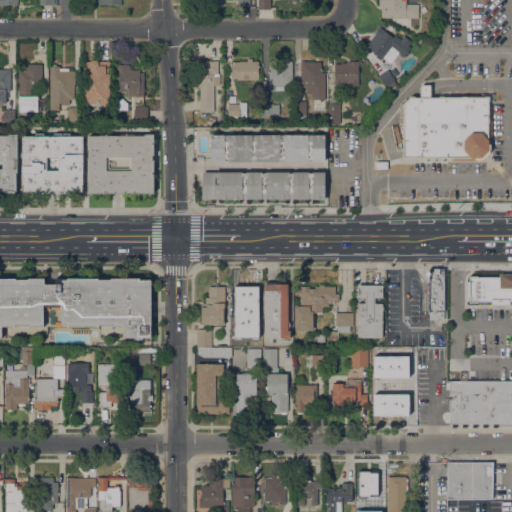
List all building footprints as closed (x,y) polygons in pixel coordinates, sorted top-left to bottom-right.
[(257,0),(270,0),(270,9),(257,9),(257,0)] [(418,4),(418,18),(381,17),(381,6),(378,6),(378,0),(406,0),(406,4),(418,4)] [(400,39),(403,35),(411,41),(408,45),(410,47),(403,57),(398,53),(390,63),(383,57),(381,58),(365,46),(368,41),(369,41),(375,33),(379,27),(392,37),(394,34),(400,39)] [(236,79),(236,77),(233,77),(233,61),(239,61),(247,61),(247,58),(251,58),(251,61),(258,61),(258,79),(236,79)] [(84,106),(84,61),(90,61),(90,59),(98,60),(98,61),(109,61),(109,73),(110,73),(110,103),(108,103),(108,105),(100,105),(100,106),(84,106)] [(218,61),(217,73),(214,73),(214,75),(220,75),(220,85),(214,85),(213,112),(199,111),(199,99),(200,99),(200,87),(198,87),(198,74),(200,74),(200,60),(218,61)] [(268,62),(282,62),(282,60),(292,60),(292,86),(283,86),(283,89),(268,89),(268,62)] [(300,62),(302,62),(302,60),(308,60),(308,61),(320,61),(321,72),(324,72),(325,89),(319,89),(319,91),(309,91),(309,86),(300,86),(300,62)] [(334,63),(341,63),(341,62),(347,62),(347,61),(350,61),(358,61),(358,85),(351,85),(351,86),(342,86),(342,84),(334,84),(334,85),(327,85),(327,72),(334,72),(334,63)] [(19,111),(19,96),(18,96),(18,70),(25,70),(25,63),(42,63),(42,64),(47,64),(47,76),(42,77),(42,86),(35,86),(35,91),(32,91),(32,96),(37,95),(37,99),(44,99),(44,110),(37,110),(37,111),(19,111)] [(50,110),(49,66),(52,66),(53,65),(55,64),(56,66),(59,66),(59,68),(66,68),(66,70),(75,70),(75,79),(74,79),(74,93),(73,93),(74,98),(69,99),(69,104),(66,104),(66,105),(63,105),(63,104),(59,104),(59,110),(50,110)] [(143,95),(133,95),(133,96),(126,96),(126,92),(118,92),(118,70),(118,64),(129,64),(129,69),(140,69),(140,73),(144,73),(143,95)] [(0,69),(10,69),(10,91),(8,91),(8,98),(5,98),(5,103),(3,103),(3,105),(0,105),(0,69)] [(387,69),(395,80),(394,80),(397,85),(389,90),(386,86),(385,86),(378,75),(387,69)] [(402,104),(409,104),(409,96),(414,96),(414,97),(419,97),(419,86),(421,86),(421,84),(430,84),(430,97),(438,96),(443,96),(488,96),(488,117),(488,120),(490,120),(491,144),(489,144),(489,149),(489,152),(484,157),(481,158),(474,159),(450,160),(450,157),(402,158),(402,104)] [(131,102),(131,110),(114,111),(113,95),(122,95),(122,102),(131,102)] [(306,116),(294,116),(294,101),(306,101),(306,116)] [(239,103),(239,102),(246,102),(246,116),(239,116),(227,116),(228,103),(239,103)] [(273,117),(261,117),(261,103),(273,103),(273,104),(279,104),(278,115),(273,115),(273,117)] [(327,103),(339,103),(339,123),(328,124),(327,103)] [(68,106),(80,106),(80,125),(73,125),(73,120),(68,120),(68,106)] [(147,106),(147,121),(134,122),(134,106),(147,106)] [(15,109),(15,124),(3,124),(3,109),(15,109)] [(50,191),(50,192),(49,193),(45,193),(45,192),(44,191),(40,191),(39,192),(39,193),(36,193),(34,191),(23,191),(23,185),(22,185),(22,135),(35,135),(35,133),(43,133),(43,135),(52,135),(52,157),(46,157),(46,170),(52,170),(52,191),(50,191)] [(52,170),(58,170),(58,157),(52,157),(52,135),(53,135),(53,133),(70,133),(70,135),(83,135),(83,191),(69,191),(69,192),(66,193),(64,193),(62,192),(62,191),(60,191),(60,192),(59,193),(56,193),(55,192),(55,191),(52,191),(52,170)] [(312,161),(312,160),(308,160),(308,161),(284,161),(284,160),(280,160),(280,161),(256,161),(256,160),(252,160),(252,161),(228,161),(228,160),(224,160),(224,161),(211,161),(211,134),(324,133),(325,161),(312,161)] [(0,168),(2,168),(2,160),(0,159),(0,135),(8,135),(8,134),(17,134),(17,173),(17,190),(15,190),(15,193),(6,193),(6,190),(5,190),(5,191),(1,191),(1,190),(0,190),(0,168)] [(118,170),(131,170),(131,157),(118,157),(118,135),(144,135),(144,134),(154,134),(154,155),(152,155),(152,160),(153,160),(154,172),(152,172),(152,173),(154,173),(154,192),(135,193),(135,191),(133,191),(133,193),(126,193),(126,191),(124,191),(124,193),(118,193),(118,170)] [(115,193),(115,191),(114,191),(114,193),(106,193),(106,191),(104,191),(104,193),(87,193),(87,184),(88,184),(88,135),(118,135),(118,157),(106,157),(106,170),(118,170),(118,193),(115,193)] [(201,199),(201,182),(202,182),(202,171),(242,171),(242,173),(246,173),(246,171),(261,171),(261,173),(265,173),(265,171),(289,171),(289,173),(292,173),(292,171),(308,171),(308,173),(312,173),(312,171),(325,171),(325,198),(201,199)] [(429,319),(429,269),(444,269),(444,319),(429,319)] [(511,300),(509,301),(509,304),(491,304),(491,301),(477,301),(477,302),(468,302),(468,296),(466,296),(466,281),(469,281),(469,279),(468,279),(468,275),(477,275),(477,276),(499,276),(499,273),(511,273),(511,300)] [(0,278),(16,278),(16,279),(28,279),(28,278),(44,278),(44,280),(55,280),(55,278),(61,278),(61,279),(67,279),(67,278),(99,277),(99,279),(111,279),(111,278),(140,278),(140,279),(150,279),(150,292),(152,292),(152,298),(150,298),(151,314),(152,314),(152,321),(151,321),(151,337),(142,337),(142,339),(135,339),(135,337),(125,337),(125,340),(122,340),(122,337),(100,337),(100,326),(68,326),(68,325),(47,325),(47,329),(44,329),(44,337),(0,337),(0,278)] [(265,283),(288,284),(287,330),(290,330),(290,339),(285,338),(264,337),(265,283)] [(224,286),(225,309),(223,309),(223,322),(225,322),(225,325),(212,325),(212,324),(203,324),(203,323),(201,323),(201,303),(205,303),(205,297),(209,297),(209,286),(215,286),(215,284),(218,284),(218,286),(224,286)] [(294,305),(300,305),(300,286),(309,286),(309,288),(315,288),(315,286),(319,286),(319,285),(323,285),(323,286),(335,286),(335,293),(339,293),(339,300),(330,300),(330,303),(328,303),(328,306),(322,306),(322,312),(313,312),(313,329),(295,330),(294,305)] [(382,285),(382,297),(375,297),(375,303),(382,303),(382,337),(357,337),(357,303),(365,303),(365,297),(357,297),(357,285),(382,285)] [(234,286),(242,286),(242,290),(251,290),(251,291),(257,291),(257,301),(258,301),(258,310),(249,310),(249,316),(242,316),(242,318),(239,318),(239,316),(234,316),(234,286)] [(337,331),(337,325),(335,325),(335,312),(353,312),(353,325),(349,325),(349,332),(338,331),(337,341),(328,341),(328,331),(337,331)] [(249,325),(261,325),(261,338),(261,345),(250,346),(250,338),(249,325)] [(196,329),(211,329),(211,347),(196,347),(196,329)] [(231,348),(231,357),(203,357),(197,353),(196,347),(211,347),(231,348)] [(5,370),(26,370),(26,364),(22,364),(22,348),(33,348),(33,363),(34,363),(34,374),(27,374),(27,378),(29,378),(29,381),(28,381),(28,382),(29,382),(30,383),(30,385),(29,387),(28,387),(28,388),(30,388),(30,393),(28,393),(28,403),(26,403),(26,405),(18,405),(18,403),(17,403),(17,409),(5,409),(5,370)] [(247,348),(261,348),(261,367),(247,367),(247,348)] [(263,348),(277,348),(277,367),(263,367),(263,348)] [(350,349),(367,349),(367,366),(351,366),(350,349)] [(36,378),(52,378),(52,364),(53,364),(53,353),(64,353),(64,378),(57,378),(57,388),(64,388),(64,397),(57,397),(57,409),(34,409),(34,408),(36,408),(36,378)] [(150,353),(150,364),(139,365),(139,353),(150,353)] [(306,366),(306,354),(323,354),(323,366),(306,366)] [(415,356),(416,368),(397,368),(397,356),(415,356)] [(67,362),(89,362),(89,372),(86,372),(86,384),(91,384),(91,391),(93,391),(93,402),(81,402),(81,391),(67,391),(67,362)] [(98,392),(106,392),(106,384),(98,384),(97,363),(116,363),(116,381),(123,381),(123,402),(111,402),(111,406),(98,406),(98,392)] [(196,413),(196,363),(223,364),(223,375),(219,375),(218,398),(229,398),(229,413),(196,413)] [(236,374),(245,373),(245,372),(248,372),(248,373),(256,373),(256,395),(251,395),(251,410),(246,410),(246,412),(236,412),(236,404),(234,404),(234,401),(236,401),(236,391),(234,391),(234,388),(236,388),(236,374)] [(287,373),(288,411),(276,411),(276,410),(271,410),(271,395),(267,395),(267,373),(287,373)] [(395,382),(395,388),(407,389),(406,409),(376,408),(377,389),(376,389),(376,382),(382,383),(382,376),(392,376),(392,382),(395,382)] [(367,393),(367,404),(359,404),(359,400),(344,400),(344,410),(332,410),(332,400),(332,390),(332,383),(343,383),(343,384),(345,384),(345,378),(360,378),(360,393),(367,393)] [(131,413),(130,380),(150,379),(150,395),(152,395),(152,400),(149,400),(149,409),(147,409),(147,410),(146,411),(144,411),(144,410),(144,409),(141,409),(140,410),(140,412),(138,413),(136,413),(131,413)] [(511,425),(498,425),(498,424),(449,424),(449,420),(448,420),(448,411),(449,411),(449,402),(449,393),(449,381),(511,381),(511,425)] [(316,384),(317,407),(310,407),(310,404),(304,404),(304,406),(306,406),(306,409),(304,409),(304,412),(295,412),(295,384),(316,384)] [(492,463),(493,483),(492,483),(492,499),(446,499),(446,491),(444,491),(444,485),(446,485),(446,473),(444,473),(444,465),(447,465),(446,463),(492,463)] [(129,487),(128,487),(128,476),(138,476),(138,478),(139,478),(141,479),(142,480),(142,482),(152,482),(151,493),(149,493),(149,499),(153,499),(153,505),(151,505),(151,511),(145,511),(145,509),(140,509),(140,511),(129,510),(129,487)] [(212,511),(212,508),(209,508),(209,507),(199,507),(199,498),(201,498),(201,486),(211,486),(211,476),(222,476),(222,500),(224,500),(224,499),(226,499),(226,500),(228,500),(228,511),(212,511)] [(232,476),(254,476),(254,505),(239,505),(239,507),(250,507),(250,511),(234,511),(234,507),(235,507),(235,505),(231,505),(232,476)] [(357,488),(356,488),(356,476),(370,477),(369,511),(358,511),(358,501),(357,501),(357,488)] [(387,511),(387,476),(406,476),(406,478),(407,478),(407,496),(407,500),(407,503),(409,503),(409,511),(387,511)] [(39,477),(53,477),(53,481),(58,482),(58,491),(58,492),(58,494),(58,495),(58,502),(54,502),(54,503),(52,503),(52,502),(51,502),(51,509),(37,509),(37,499),(39,499),(39,477)] [(66,511),(66,477),(75,477),(95,477),(95,486),(90,486),(90,496),(88,496),(88,498),(87,498),(87,507),(95,507),(95,511),(83,511),(83,508),(75,508),(75,511),(66,511)] [(97,499),(97,477),(107,477),(126,477),(126,479),(114,479),(114,486),(119,486),(119,490),(120,490),(120,506),(111,506),(111,503),(105,503),(105,499),(97,499)] [(264,478),(280,477),(280,482),(284,482),(284,504),(278,504),(278,505),(271,505),(271,501),(264,501),(264,478)] [(295,477),(305,477),(305,479),(307,479),(307,480),(317,480),(317,482),(323,482),(323,488),(317,488),(317,505),(315,505),(315,506),(313,506),(313,505),(310,505),(310,499),(304,499),(304,505),(301,504),(301,506),(298,506),(298,505),(295,505),(295,477)] [(5,511),(5,478),(14,478),(14,483),(17,483),(17,485),(21,485),(21,482),(27,482),(27,507),(22,507),(22,511),(5,511)] [(325,511),(325,488),(341,488),(341,483),(352,483),(352,501),(341,501),(341,511),(325,511)] [(433,510),(434,499),(446,499),(446,510),(433,510)]
